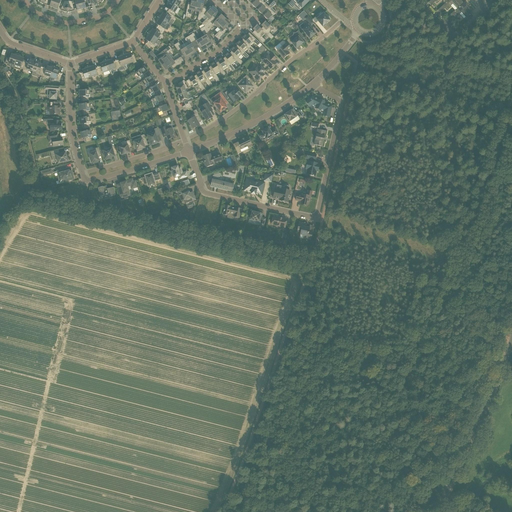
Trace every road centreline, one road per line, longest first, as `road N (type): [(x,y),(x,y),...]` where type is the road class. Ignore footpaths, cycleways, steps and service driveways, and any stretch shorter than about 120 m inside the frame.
road 1 (track): [(313,254),(36,193)]
road 2 (residential): [(184,140),(219,121),(343,19)]
road 3 (unclassified): [(437,511),(511,339)]
road 4 (residential): [(316,218),(203,192),(188,152)]
road 5 (residential): [(316,218),(342,101),(312,85)]
road 6 (residential): [(188,152),(256,123),(312,85)]
road 7 (residential): [(165,83),(238,27),(220,0)]
